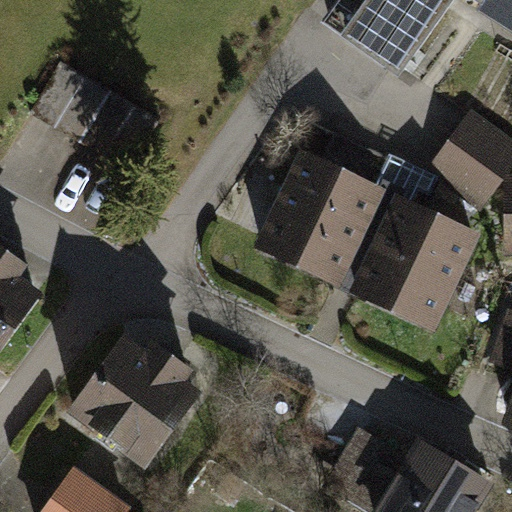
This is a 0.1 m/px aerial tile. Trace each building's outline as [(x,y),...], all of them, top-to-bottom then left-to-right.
[(511,0),(342,0),(324,26),(401,78),(455,1),(456,0),(470,0),(511,28),(511,0)] [(61,66),(34,112),(132,170),(159,124),(61,66)] [(511,145),(471,115),(449,145),(502,184),(511,171),(511,145)] [(320,165),(299,155),(253,254),(337,293),(383,194),(372,189),(386,159),(385,158),(334,134),(320,165)] [(502,184),(449,145),(437,162),(429,173),(482,211),(502,184)] [(437,181),(385,158),(372,189),(383,194),(337,293),(343,295),(349,298),(395,201),(410,208),(417,194),(428,199),(437,181)] [(410,208),(395,201),(349,298),(430,337),(477,239),(410,208)] [(0,367),(50,299),(28,283),(35,273),(0,247),(0,367)] [(491,365),(511,372),(511,313),(509,313),(491,365)] [(140,356),(121,342),(65,420),(143,475),(197,400),(181,388),(190,376),(147,346),(140,356)] [(511,401),(502,431),(511,434),(511,401)] [(365,511),(375,511),(407,460),(357,429),(322,486),(365,511)] [(477,511),(491,491),(417,446),(407,460),(375,511),(477,511)] [(130,511),(74,470),(42,511),(130,511)]
